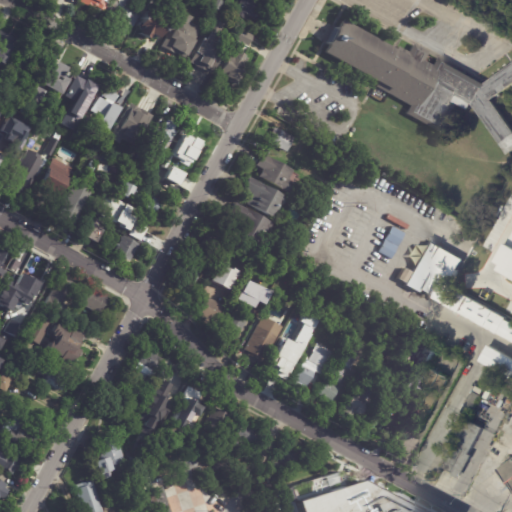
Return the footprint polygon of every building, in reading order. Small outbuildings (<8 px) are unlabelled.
[(110,0),(104,10),(105,11),(95,29),(84,23),(92,9),(78,0),(110,0)] [(133,0),(132,4),(142,10),(133,27),(107,12),(113,0),(133,0)] [(216,0),(221,0),(224,2),(219,10),(213,7),(216,0)] [(266,0),(268,1),(264,8),(266,9),(259,22),(246,15),(244,19),(233,13),(239,0),(266,0)] [(157,11),(169,19),(160,35),(152,30),(146,41),(133,33),(152,1),(160,6),(157,11)] [(200,29),(183,57),(175,52),(174,54),(160,46),(173,25),(172,25),(181,10),(192,17),(189,22),(200,29)] [(209,73),(188,61),(191,57),(187,55),(210,16),(223,24),(215,38),(215,37),(211,43),(223,50),(209,73)] [(404,54),(406,51),(408,52),(413,43),(427,52),(423,60),(431,65),(436,57),(485,84),(511,64),(511,86),(493,100),(511,126),(511,152),(509,155),(473,105),(472,104),(469,110),(454,102),(444,120),(448,122),(445,127),(441,125),(437,132),(405,114),(410,105),(375,86),(377,82),(322,52),(326,45),(325,45),(336,24),(337,25),(340,19),(404,54)] [(251,36),(246,45),(234,38),(240,27),(252,34),(251,36)] [(0,31),(15,39),(12,45),(14,46),(4,65),(0,62),(0,31)] [(235,51),(242,55),(241,56),(246,59),(230,88),(219,83),(220,80),(213,76),(225,53),(230,56),(232,50),(235,51)] [(28,60),(18,79),(8,74),(18,55),(28,60)] [(57,62),(67,68),(64,72),(66,73),(63,77),(67,79),(58,94),(38,82),(46,68),(51,71),(57,62)] [(8,80),(5,86),(0,83),(0,81),(3,77),(8,80)] [(90,80),(98,84),(83,111),(63,100),(74,79),(86,85),(89,79),(90,80)] [(23,83),(29,87),(23,98),(17,94),(23,83)] [(41,90),(42,91),(34,106),(23,100),(32,85),(41,90)] [(109,93),(118,98),(115,102),(121,105),(114,119),(108,115),(100,129),(84,121),(102,89),(109,93)] [(148,113),(152,116),(135,146),(126,141),(123,146),(114,141),(116,137),(111,134),(130,103),(148,113)] [(171,122),(176,125),(173,130),(177,132),(167,151),(146,139),(152,128),(157,131),(161,123),(164,125),(167,120),(171,122)] [(18,128),(27,133),(21,142),(19,141),(17,144),(8,139),(13,130),(15,132),(18,128)] [(275,129),(293,138),(286,152),(269,144),(271,139),(269,138),(274,128),(275,129)] [(78,130),(89,137),(85,144),(74,137),(78,130)] [(200,143),(187,166),(172,157),(185,134),(200,143)] [(345,137),(360,145),(357,150),(343,142),(345,137)] [(40,158),(39,160),(42,162),(20,199),(11,194),(13,192),(6,188),(20,162),(18,161),(21,156),(23,157),(27,149),(37,155),(37,157),(40,158)] [(261,171),(261,169),(254,165),(261,153),(292,170),(286,180),(296,185),(291,196),(257,177),(261,171)] [(68,162),(62,171),(65,173),(61,179),(64,180),(61,186),(51,180),(52,179),(44,175),(49,166),(50,167),(56,155),(68,162)] [(92,159),(98,163),(92,174),(86,171),(92,159)] [(177,185),(181,172),(168,167),(163,180),(177,185)] [(116,184),(121,173),(127,176),(122,187),(116,184)] [(261,184),(285,197),(281,206),(280,205),(272,219),(245,204),(251,193),(241,188),(247,178),(261,185),(261,184)] [(162,195),(158,203),(160,204),(156,212),(152,210),(151,212),(118,195),(125,182),(138,189),(139,187),(142,189),(141,191),(149,195),(152,190),(162,195)] [(82,207),(72,226),(64,222),(63,224),(54,219),(62,204),(61,203),(65,196),(67,196),(74,183),(90,192),(82,207)] [(99,200),(104,192),(112,196),(107,204),(99,200)] [(234,203),(271,223),(267,231),(266,231),(258,245),(233,231),(238,221),(227,214),(233,203),(234,203)] [(145,222),(150,225),(141,240),(122,229),(120,231),(104,222),(107,216),(114,219),(120,208),(145,222)] [(86,220),(103,230),(97,241),(79,231),(85,220),(86,220)] [(377,252),(391,227),(404,234),(390,259),(377,252)] [(138,245),(128,261),(113,252),(120,240),(119,239),(120,237),(122,238),(122,236),(138,245)] [(463,259),(448,286),(511,321),(511,385),(509,384),(511,380),(479,361),(488,345),(511,358),(511,342),(496,333),(496,334),(426,294),(424,297),(418,293),(418,291),(417,290),(416,292),(403,285),(428,240),(463,259)] [(511,242),(511,275),(503,270),(505,266),(500,263),(511,242)] [(203,264),(205,266),(201,275),(202,275),(199,280),(197,278),(186,296),(175,290),(184,275),(187,277),(191,270),(188,268),(193,259),(203,264)] [(42,275),(48,278),(37,298),(25,292),(29,286),(22,282),(20,284),(10,279),(19,262),(42,275)] [(237,272),(227,291),(209,281),(219,263),(225,266),(223,268),(229,271),(230,268),(237,272)] [(59,277),(66,281),(66,280),(80,288),(82,284),(105,297),(97,313),(77,302),(83,293),(81,291),(77,298),(66,292),(62,299),(63,300),(61,304),(65,306),(60,316),(42,306),(58,276),(59,277)] [(260,305),(253,301),(243,320),(245,321),(236,339),(232,337),(230,339),(225,336),(226,334),(220,330),(230,312),(240,318),(246,307),(233,300),(243,281),(267,293),(260,305)] [(0,284),(13,292),(8,302),(0,297),(0,284)] [(221,301),(228,305),(225,309),(221,307),(212,324),(197,316),(207,298),(212,300),(214,297),(221,301)] [(49,325),(38,345),(24,337),(35,317),(49,325)] [(77,335),(79,336),(78,337),(80,338),(78,342),(79,343),(77,346),(76,346),(75,349),(78,351),(77,354),(78,355),(74,362),(71,360),(68,366),(57,360),(58,358),(44,350),(48,342),(51,343),(53,339),(49,337),(51,334),(49,333),(53,324),(62,329),(63,327),(77,335)] [(261,363),(247,356),(249,353),(243,350),(257,325),(277,336),(262,364),(261,363)] [(304,348),(295,342),(299,335),(296,334),(298,330),(310,337),(304,348)] [(12,352),(0,346),(0,338),(15,346),(12,352)] [(358,352),(349,369),(347,368),(338,384),(332,380),(330,384),(337,388),(330,401),(323,398),(321,401),(318,399),(320,396),(315,393),(345,340),(360,348),(358,352)] [(425,368),(434,351),(412,340),(403,357),(425,368)] [(306,358),(315,343),(331,352),(318,374),(312,372),(302,389),(290,382),(304,357),(306,358)] [(290,366),(285,376),(277,371),(275,373),(271,371),(273,369),(264,364),(268,355),(271,357),(277,346),(295,356),(290,366)] [(154,373),(148,385),(131,375),(141,356),(142,356),(143,355),(144,356),(148,349),(156,354),(155,356),(162,359),(154,373)] [(65,373),(67,374),(62,382),(65,383),(61,391),(57,389),(56,390),(40,382),(43,377),(34,373),(35,370),(29,367),(34,357),(65,373)] [(180,373),(170,391),(158,384),(169,366),(172,367),(173,365),(182,370),(180,373)] [(372,384),(382,368),(392,374),(382,390),(372,384)] [(425,421),(410,412),(415,403),(412,401),(413,398),(395,388),(403,373),(410,376),(412,373),(424,379),(430,369),(448,379),(425,421)] [(9,381),(10,381),(3,393),(0,391),(0,374),(7,379),(8,378),(10,379),(9,380),(9,381)] [(370,390),(366,398),(367,399),(358,416),(351,412),(349,416),(341,412),(357,381),(364,384),(363,386),(370,390)] [(479,389),(483,391),(481,395),(474,391),(476,387),(479,389)] [(123,398),(127,390),(141,397),(134,411),(120,404),(123,398)] [(176,419),(189,393),(192,394),(194,391),(201,394),(198,399),(204,401),(197,415),(193,413),(187,425),(176,419)] [(462,413),(474,392),(481,396),(469,417),(462,413)] [(214,409),(229,417),(220,436),(203,427),(213,408),(214,409)] [(34,438),(28,450),(0,435),(0,430),(5,421),(11,424),(13,419),(23,424),(20,428),(33,435),(32,437),(34,438)] [(443,469),(442,468),(469,421),(484,429),(469,455),(473,457),(459,480),(452,476),(453,474),(443,469)] [(242,424),(260,434),(253,448),(243,443),(240,447),(231,442),(241,423),(242,424)] [(162,428),(167,431),(164,437),(159,434),(162,428)] [(115,437),(124,466),(106,472),(108,478),(99,481),(93,462),(100,460),(94,444),(99,442),(97,438),(105,436),(106,440),(115,437)] [(194,480),(165,464),(161,471),(156,476),(141,468),(157,438),(207,465),(198,482),(194,480)] [(270,465),(280,445),(299,455),(292,469),(285,466),(282,471),(270,465)] [(0,458),(4,452),(19,461),(17,467),(18,467),(16,471),(15,471),(10,478),(0,472),(0,462),(2,459),(0,458)] [(511,490),(509,485),(499,471),(511,462),(511,490)] [(298,478),(299,482),(280,488),(279,484),(272,487),(270,479),(296,471),(298,478)] [(81,511),(73,487),(91,480),(101,511),(81,511)] [(0,481),(6,485),(4,488),(9,491),(4,500),(1,498),(0,500),(0,481)] [(294,500),(297,511),(419,511),(353,483),(294,500)] [(169,511),(152,511),(147,493),(162,488),(169,511)]
